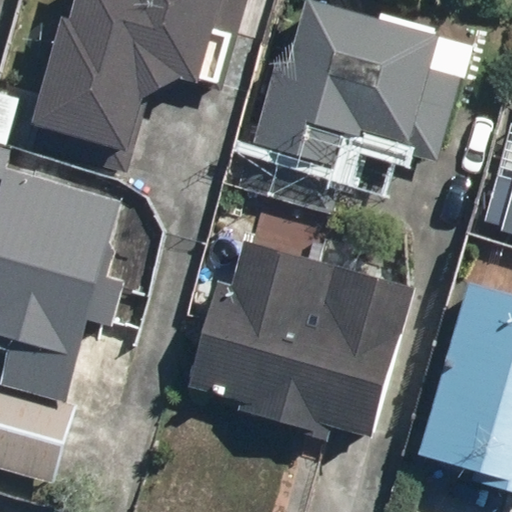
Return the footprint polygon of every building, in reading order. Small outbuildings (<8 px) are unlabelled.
[(86,0),(80,24),(71,21),(35,147),(135,176),(155,108),(192,86),(209,90),(211,81),(223,84),(236,39),(224,36),(234,0),(86,0)] [(317,4),(298,69),(281,65),(260,143),(259,143),(246,188),(338,215),(351,170),(345,168),(352,140),(442,165),(475,48),(317,4)] [(506,226),(505,229),(511,231),(511,134),(486,220),(506,226)] [(130,203),(12,172),(0,215),(0,350),(15,354),(5,388),(75,407),(130,203)] [(226,283),(195,388),(247,404),(244,415),(337,443),(340,432),(380,444),(425,295),(249,242),(235,286),(226,283)] [(511,289),(468,277),(415,452),(475,469),(472,477),(511,489),(511,289)]
